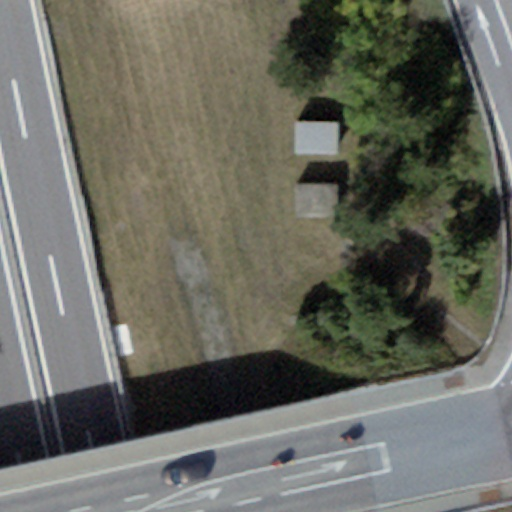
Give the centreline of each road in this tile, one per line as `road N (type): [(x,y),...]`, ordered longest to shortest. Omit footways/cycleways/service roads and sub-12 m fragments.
road 1 (trunk): [(106,511),(0,23)]
road 2 (tertiary): [(500,430),(130,511)]
road 3 (trunk): [(0,370),(30,511)]
